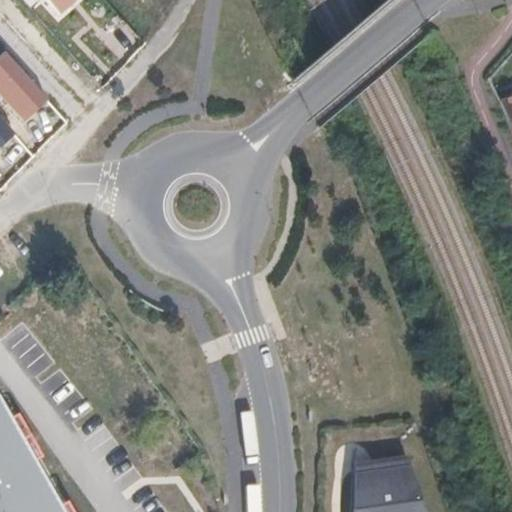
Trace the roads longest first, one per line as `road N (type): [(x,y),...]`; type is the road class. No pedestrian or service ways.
road 1 (residential): [(218,265),(253,335),(274,417),(279,511)]
road 2 (residential): [(428,0),(256,150),(233,161)]
road 3 (residential): [(0,219),(42,181),(135,193)]
road 4 (residential): [(135,193),(137,231),(147,247),(180,267),(218,265)]
road 5 (residential): [(218,265),(235,254),(255,217),(247,177),(233,161)]
road 6 (residential): [(233,161),(195,147),(175,150),(143,174),(135,193)]
